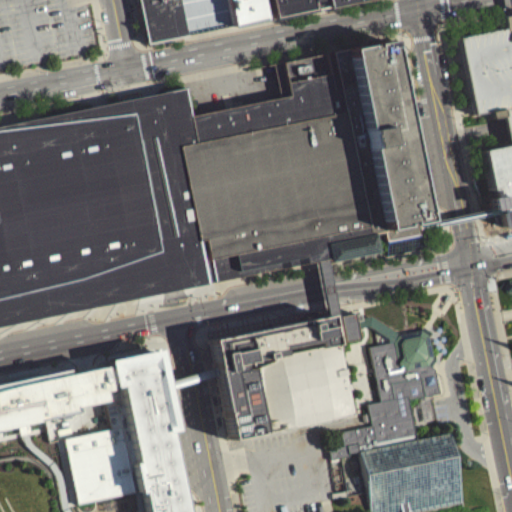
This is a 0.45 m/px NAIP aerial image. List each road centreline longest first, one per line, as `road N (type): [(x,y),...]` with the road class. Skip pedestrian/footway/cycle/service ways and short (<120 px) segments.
road 1 (primary): [(413,15),(125,75)]
road 2 (tertiary): [(467,265),(511,479)]
road 3 (tertiary): [(413,15),(459,213)]
road 4 (residential): [(175,324),(214,511)]
road 5 (primary): [(0,359),(175,324)]
road 6 (primary): [(175,324),(317,293)]
road 7 (primary): [(327,292),(467,265)]
road 8 (primary): [(125,75),(0,97)]
